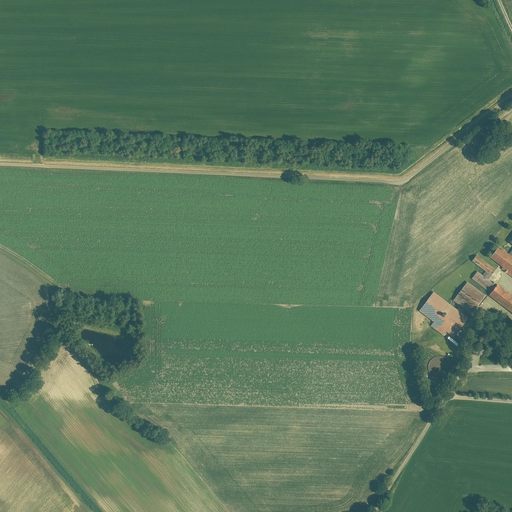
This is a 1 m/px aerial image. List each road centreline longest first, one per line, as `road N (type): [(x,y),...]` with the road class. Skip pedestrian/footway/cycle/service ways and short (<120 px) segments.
road 1 (residential): [(0,164),(397,182),(511,98)]
road 2 (track): [(373,511),(445,396)]
